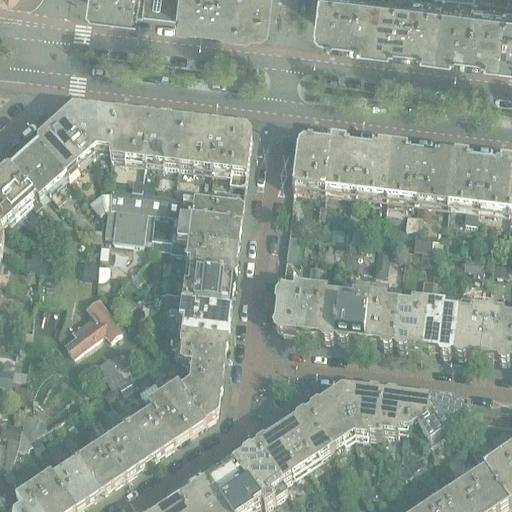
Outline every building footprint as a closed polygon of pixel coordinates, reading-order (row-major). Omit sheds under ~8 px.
[(87,0),(87,4),(91,9),(177,19),(179,0),(87,0)] [(237,27),(240,0),(179,0),(177,19),(187,21),(191,19),(197,20),(200,22),(213,24),(216,22),(222,23),(225,25),(237,27)] [(267,22),(269,0),(240,0),(237,27),(247,28),(251,26),(251,25),(261,26),(267,22)] [(375,44),(380,0),(317,0),(315,22),(316,22),(316,25),(320,30),(323,30),(323,31),(327,32),(327,33),(329,34),(335,34),(335,33),(341,33),(341,34),(349,35),(349,34),(355,35),(355,37),(360,37),(360,42),(375,44)] [(437,51),(443,0),(380,0),(375,44),(390,46),(391,41),(396,42),(396,40),(402,41),(402,42),(406,42),(410,43),(410,42),(416,43),(416,44),(421,45),(421,49),(437,51)] [(502,59),(509,2),(489,0),(443,0),(437,51),(451,53),(452,49),(457,49),(457,48),(463,48),(463,49),(470,50),(474,51),(474,50),(480,50),(480,52),(485,53),(485,57),(502,59)] [(511,2),(509,2),(502,59),(511,60),(511,2)] [(113,159),(117,121),(74,116),(40,147),(39,153),(66,184),(98,156),(113,159)] [(179,176),(185,129),(117,121),(113,159),(112,167),(176,175),(179,176)] [(245,195),(252,143),(248,137),(185,129),(179,176),(230,182),(229,193),(245,195)] [(386,207),(392,155),(379,153),(379,158),(373,157),(373,159),(367,158),(367,157),(358,156),(358,157),(352,156),(353,154),(347,154),(348,150),(332,147),(331,154),(326,199),(386,207)] [(326,199),(331,154),(320,152),(320,151),(308,149),(308,150),(305,150),(300,154),(300,157),(299,157),(293,201),(309,203),(310,197),(326,199)] [(66,184),(39,153),(32,159),(31,158),(19,169),(19,170),(12,177),(26,193),(41,211),(49,203),(68,186),(66,184)] [(447,214),(453,162),(440,161),(440,165),(434,164),(434,166),(428,165),(422,164),(420,164),(414,164),(414,162),(409,161),(409,157),(392,155),(386,207),(447,214)] [(508,222),(511,187),(511,169),(501,168),(501,172),(495,172),(495,174),(489,173),(489,172),(481,171),(481,172),(475,171),(475,169),(470,169),(470,164),(453,162),(447,214),(508,222)] [(37,206),(26,193),(12,177),(6,176),(0,182),(0,237),(0,238),(16,246),(23,237),(30,241),(32,237),(33,238),(37,232),(27,226),(24,231),(15,225),(37,206)] [(154,200),(156,187),(144,186),(144,188),(143,199),(154,200)] [(143,199),(144,188),(133,187),(132,198),(143,199)] [(241,234),(243,213),(182,204),(112,196),(112,200),(112,217),(180,226),(241,234)] [(107,216),(103,199),(90,210),(101,222),(107,216)] [(112,217),(112,200),(110,199),(103,199),(107,216),(108,216),(112,217)] [(237,254),(238,252),(241,234),(180,226),(112,217),(108,216),(105,242),(114,243),(114,248),(143,252),(143,246),(152,247),(151,256),(172,258),(172,261),(188,263),(187,268),(191,269),(189,283),(234,288),(237,262),(237,260),(235,259),(235,254),(237,254)] [(360,251),(362,229),(359,229),(361,217),(355,216),(353,228),(350,250),(360,251)] [(414,236),(415,222),(407,221),(406,235),(414,236)] [(466,222),(465,232),(477,234),(478,230),(478,224),(466,222)] [(302,243),(304,233),(290,230),(289,242),(302,243)] [(344,247),(345,236),(333,234),(331,246),(344,247)] [(100,253),(102,236),(94,235),(91,247),(95,248),(93,257),(100,265),(100,253)] [(298,269),(302,243),(289,242),(286,267),(298,269)] [(52,267),(65,253),(57,245),(50,252),(42,260),(49,267),(52,267)] [(107,266),(108,255),(100,253),(100,265),(107,266)] [(38,281),(42,260),(36,256),(33,254),(29,277),(38,281)] [(483,256),(482,263),(495,265),(495,257),(483,256)] [(483,279),(484,266),(465,264),(463,276),(483,279)] [(51,279),(52,267),(49,267),(42,267),(41,278),(51,279)] [(84,267),(83,284),(95,285),(96,268),(84,267)] [(495,270),(493,282),(506,284),(507,272),(495,270)] [(394,353),(400,307),(386,305),(387,301),(367,299),(368,292),(371,293),(373,280),(361,278),(359,298),(355,298),(355,301),(341,300),(336,346),(337,346),(340,350),(346,351),(349,348),(381,352),(383,355),(390,356),(393,353),(394,353)] [(231,311),(234,288),(189,283),(188,290),(188,297),(184,296),(180,329),(184,330),(182,342),(227,349),(230,321),(229,319),(227,319),(228,314),(230,313),(231,311)] [(430,300),(432,288),(424,287),(422,299),(430,300)] [(437,301),(439,288),(432,288),(430,300),(437,301)] [(154,308),(156,290),(148,289),(147,295),(146,302),(143,306),(154,308)] [(336,346),(341,300),(327,298),(328,294),(296,290),(296,294),(282,293),(277,334),(281,340),(322,344),(324,348),(331,349),(334,346),(336,346)] [(124,338),(100,305),(87,315),(93,323),(71,338),(75,343),(64,351),(74,364),(106,341),(110,348),(124,338)] [(453,360),(459,314),(445,312),(445,309),(414,305),(413,309),(400,307),(394,353),(396,353),(398,357),(405,358),(408,355),(440,359),(442,362),(448,363),(451,360),(453,360)] [(511,367),(511,363),(511,320),(504,319),(504,316),(493,314),(488,314),(472,312),(472,315),(459,314),(453,360),(455,361),(457,364),(464,365),(467,362),(482,364),(499,366),(501,370),(507,370),(511,367)] [(31,332),(33,323),(8,315),(5,324),(7,324),(14,327),(31,332)] [(12,333),(14,327),(7,324),(4,330),(12,333)] [(151,350),(157,334),(142,330),(136,334),(151,350)] [(32,358),(34,337),(24,336),(22,356),(32,358)] [(224,371),(227,349),(182,342),(181,355),(184,356),(182,372),(191,373),(189,393),(183,398),(207,432),(207,430),(216,424),(218,422),(223,382),(223,381),(222,379),(220,378),(221,373),(223,373),(224,371)] [(109,363),(93,374),(105,392),(108,390),(105,386),(118,377),(109,363)] [(0,373),(0,382),(13,384),(14,376),(14,375),(0,373)] [(14,376),(13,384),(25,385),(26,378),(14,376)] [(118,377),(105,386),(108,390),(111,395),(126,386),(120,377),(118,377)] [(0,382),(0,390),(12,393),(13,384),(0,382)] [(129,385),(118,392),(123,400),(134,393),(129,385)] [(25,411),(28,391),(15,390),(12,409),(25,411)] [(207,432),(183,398),(177,390),(176,392),(161,402),(175,423),(189,443),(207,432)] [(381,426),(383,404),(351,400),(348,400),(347,402),(347,403),(342,405),(341,403),(338,402),(337,403),(309,421),(321,441),(319,442),(331,460),(354,445),(370,446),(370,444),(381,446),(382,442),(384,426),(381,426)] [(189,443),(175,423),(161,402),(146,412),(152,422),(174,453),(189,443)] [(458,434),(469,426),(470,419),(468,418),(468,414),(439,410),(437,411),(435,412),(435,413),(429,412),(429,410),(427,409),(383,404),(381,426),(384,426),(382,442),(398,443),(398,439),(407,441),(416,436),(428,454),(458,434)] [(124,428),(114,413),(107,418),(117,433),(124,428)] [(50,435),(44,425),(35,420),(24,419),(22,431),(32,446),(50,435)] [(331,460),(319,442),(321,441),(309,421),(287,436),(285,438),(285,440),(286,441),(282,444),(280,443),(277,443),(256,457),(280,494),(331,460)] [(174,453),(152,422),(103,454),(124,487),(137,478),(137,476),(141,473),(143,474),(158,464),(159,461),(162,459),(165,460),(174,453)] [(20,446),(21,437),(22,431),(12,429),(11,433),(4,432),(1,444),(7,445),(20,446)] [(32,446),(22,431),(21,437),(20,446),(18,455),(30,457),(31,454),(35,451),(32,446)] [(79,454),(70,440),(64,445),(73,458),(79,454)] [(7,445),(3,474),(11,475),(17,463),(18,455),(20,446),(7,445)] [(124,487),(103,454),(53,487),(69,511),(86,511),(87,511),(87,509),(91,507),(94,507),(108,497),(109,495),(112,492),(115,493),(124,487)] [(280,494),(256,457),(234,471),(260,511),(269,511),(285,502),(280,494)] [(511,458),(487,476),(487,478),(510,510),(510,511),(511,509),(511,458)] [(422,472),(416,464),(408,470),(413,477),(422,472)] [(413,480),(405,469),(398,474),(405,486),(413,480)] [(260,511),(234,471),(222,480),(207,490),(193,499),(180,508),(182,511),(260,511)] [(18,486),(11,475),(5,479),(11,490),(18,486)] [(507,511),(510,510),(487,478),(459,496),(469,511),(507,511)] [(69,511),(53,487),(51,483),(19,503),(24,511),(69,511)] [(379,498),(388,492),(382,484),(360,499),(365,507),(367,505),(379,498)] [(362,497),(360,488),(344,494),(347,504),(362,497)] [(469,511),(459,496),(435,511),(469,511)] [(331,511),(339,511),(349,506),(343,497),(329,507),(331,511)]
